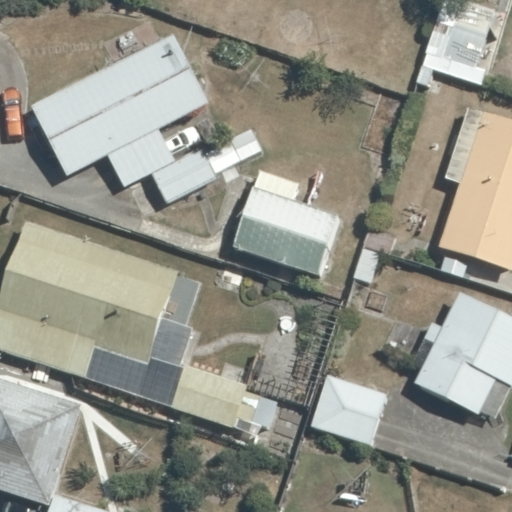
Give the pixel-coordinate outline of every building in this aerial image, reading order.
[(480,38),(432,22),(411,84),(429,90),(435,71),(465,81),(480,38)] [(201,105),(167,37),(27,108),(61,177),(105,155),(121,186),(149,172),(164,203),(221,175),(205,142),(169,160),(154,129),(201,105)] [(511,258),(511,121),(464,106),(441,176),(456,181),(434,248),(508,273),(511,258)] [(338,216),(245,188),(226,249),(319,278),(338,216)] [(178,265),(17,214),(0,267),(0,353),(269,437),(280,401),(243,389),(245,381),(182,361),(192,329),(161,319),(178,265)] [(511,384),(511,321),(453,293),(409,385),(492,426),(510,389),(511,384)] [(315,358),(270,344),(256,389),(301,403),(315,358)] [(378,391),(322,374),(307,428),(362,444),(378,391)] [(74,400),(0,377),(0,492),(41,505),(74,400)] [(107,511),(108,509),(51,493),(45,511),(107,511)]
